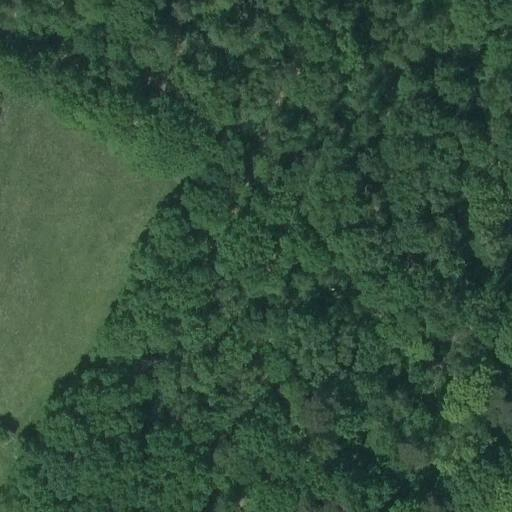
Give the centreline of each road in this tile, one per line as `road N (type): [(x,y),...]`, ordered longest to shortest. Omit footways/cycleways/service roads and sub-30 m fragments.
road 1 (track): [(41,0),(165,64),(267,180),(511,298)]
road 2 (track): [(329,0),(241,155)]
